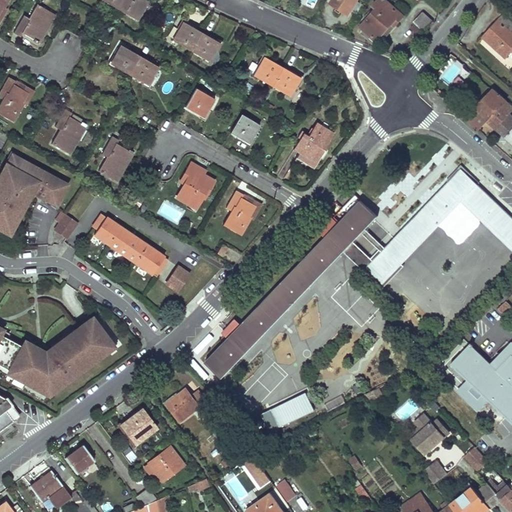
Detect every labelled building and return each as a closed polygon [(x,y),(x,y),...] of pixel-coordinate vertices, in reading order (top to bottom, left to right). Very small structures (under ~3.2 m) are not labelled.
[(0,0),(0,11),(2,8),(4,9),(8,0),(0,0)] [(102,0),(117,8),(121,0),(102,0)] [(121,0),(117,8),(137,20),(147,4),(138,0),(121,0)] [(356,0),(332,0),(330,3),(347,14),(356,0)] [(401,16),(384,0),(376,0),(371,6),(373,7),(366,14),(369,16),(361,26),(376,39),(382,33),(391,23),(393,25),(401,16)] [(33,42),(37,44),(44,31),(45,30),(54,15),(36,5),(28,18),(24,16),(14,33),(20,36),(22,34),(33,40),(33,42)] [(511,15),(507,11),(484,37),(505,57),(511,49),(511,32),(510,30),(511,28),(511,15)] [(423,32),(431,22),(421,12),(412,22),(413,24),(410,28),(417,33),(421,29),(423,32)] [(182,23),(172,41),(190,52),(200,33),(182,23)] [(393,25),(391,23),(382,33),(384,35),(393,25)] [(200,33),(190,52),(209,62),(219,44),(200,33)] [(128,74),(138,55),(121,46),(110,64),(128,74)] [(157,67),(138,55),(128,74),(147,85),(157,67)] [(252,75),(271,86),(282,68),(263,57),(252,75)] [(449,85),(465,68),(456,59),(439,76),(449,85)] [(300,78),(282,68),(271,86),(289,96),(300,78)] [(9,78),(0,93),(0,95),(3,98),(0,104),(0,114),(13,122),(23,106),(23,105),(22,104),(28,93),(14,85),(15,82),(9,78)] [(33,92),(15,82),(14,85),(28,93),(22,104),(23,105),(23,106),(25,107),(33,92)] [(213,99),(196,89),(185,107),(203,117),(213,99)] [(511,110),(511,107),(492,90),(474,110),(485,120),(497,130),(511,110)] [(60,130),(53,144),(70,154),(79,139),(78,139),(86,125),(81,123),(81,124),(70,117),(72,114),(65,110),(56,127),(60,130)] [(485,120),(474,110),(466,119),(477,129),(485,120)] [(511,116),(510,114),(497,130),(511,142),(511,116)] [(259,125),(241,115),(230,132),(248,143),(259,125)] [(303,134),(293,149),(298,153),(310,161),(319,148),(323,151),(333,134),(316,123),(307,136),(303,134)] [(102,154),(107,157),(99,171),(116,181),(125,166),(124,166),(133,151),(129,149),(128,150),(117,144),(119,141),(112,137),(102,154)] [(310,161),(298,153),(295,158),(312,168),(323,151),(319,148),(310,161)] [(0,228),(5,231),(10,224),(13,226),(23,208),(21,207),(25,201),(27,203),(33,191),(43,197),(42,199),(52,205),(57,196),(61,198),(70,185),(48,172),(46,174),(40,170),(41,168),(17,154),(13,160),(11,159),(0,176),(0,228)] [(198,168),(191,164),(181,182),(185,184),(176,198),(195,209),(212,181),(196,172),(198,168)] [(381,252),(366,267),(382,282),(401,264),(441,223),(461,202),(483,222),(511,249),(511,217),(460,169),(384,248),(381,252)] [(241,235),(250,220),(251,218),(249,217),(256,206),(242,198),(244,195),(236,191),(226,209),(231,212),(224,225),(241,235)] [(414,193),(404,194),(406,205),(416,203),(414,193)] [(251,218),(250,220),(252,221),(261,205),(244,195),(242,198),(256,206),(249,217),(251,218)] [(56,207),(61,198),(57,196),(52,205),(56,207)] [(368,208),(360,201),(348,213),(327,235),(205,362),(222,377),(343,251),(346,248),(353,241),(361,232),(365,229),(377,216),(368,208)] [(483,222),(461,202),(441,223),(463,243),(483,222)] [(327,235),(348,213),(344,209),(322,231),(327,235)] [(65,239),(79,219),(68,211),(54,231),(65,239)] [(105,217),(100,214),(91,226),(97,229),(93,235),(152,275),(153,272),(157,275),(168,259),(164,256),(165,255),(106,216),(105,217)] [(384,248),(365,229),(361,232),(379,250),(381,252),(384,248)] [(65,239),(54,231),(51,236),(62,244),(65,239)] [(370,259),(353,241),(346,248),(343,251),(363,271),(379,286),(382,282),(366,267),(381,252),(379,250),(370,259)] [(229,249),(224,246),(219,254),(224,257),(229,249)] [(190,273),(177,264),(164,283),(177,292),(190,273)] [(403,266),(401,264),(379,286),(381,289),(403,266)] [(508,305),(504,302),(498,309),(501,312),(508,305)] [(0,374),(44,398),(101,355),(109,349),(104,343),(109,340),(109,339),(92,317),(73,331),(68,335),(69,337),(54,348),(53,346),(52,347),(43,354),(40,356),(22,346),(8,338),(0,334),(3,329),(0,327),(0,374)] [(8,338),(10,333),(3,329),(0,334),(8,338)] [(54,348),(69,337),(68,335),(73,331),(72,329),(51,345),(52,347),(53,346),(54,348)] [(103,357),(117,346),(111,338),(109,339),(109,340),(104,343),(109,349),(101,355),(103,357)] [(511,341),(511,342),(490,363),(473,346),(474,345),(472,342),(451,364),(511,421),(511,341)] [(43,354),(24,343),(22,346),(40,356),(43,354)] [(258,435),(215,386),(212,389),(255,438),(258,435)] [(369,400),(382,395),(379,388),(366,393),(369,400)] [(199,390),(191,395),(187,389),(166,404),(180,422),(207,402),(199,390)] [(307,393),(272,409),(280,427),(315,411),(307,393)] [(0,395),(0,430),(12,421),(5,411),(12,405),(6,397),(4,398),(0,395)] [(142,410),(121,425),(135,444),(156,428),(142,410)] [(448,432),(438,420),(433,423),(425,414),(417,421),(420,425),(423,429),(413,438),(425,453),(436,444),(434,441),(437,438),(439,441),(448,432)] [(135,444),(121,425),(119,427),(133,445),(135,444)] [(413,438),(423,429),(420,425),(410,435),(413,438)] [(253,454),(258,449),(249,439),(234,451),(243,461),(253,454)] [(82,446),(66,458),(76,473),(93,460),(82,446)] [(170,447),(149,463),(150,464),(151,465),(162,479),(162,481),(184,465),(170,447)] [(490,462),(476,447),(465,458),(478,473),(490,462)] [(258,449),(253,454),(256,459),(263,453),(259,448),(258,449)] [(355,470),(362,466),(355,454),(348,458),(355,470)] [(233,468),(225,459),(221,463),(228,472),(233,468)] [(429,475),(441,465),(438,461),(425,471),(429,475)] [(151,465),(150,464),(145,468),(156,483),(162,479),(151,465)] [(435,483),(447,474),(441,465),(429,475),(435,483)] [(70,497),(50,471),(29,487),(40,502),(48,497),(57,508),(68,500),(76,511),(74,511),(96,511),(89,502),(84,505),(75,494),(70,497)] [(511,488),(498,474),(488,483),(502,499),(511,509),(511,488)] [(488,483),(483,478),(473,487),(478,492),(488,483)] [(205,479),(188,486),(189,492),(198,488),(198,489),(208,485),(205,479)] [(295,495),(285,481),(277,486),(288,501),(295,495)] [(488,511),(489,511),(492,510),(491,508),(478,492),(473,487),(469,482),(464,486),(468,491),(452,504),(457,511),(485,511),(487,511),(488,511)] [(502,499),(488,483),(478,492),(491,508),(502,499)] [(371,499),(361,485),(356,489),(366,503),(371,499)] [(148,489),(136,497),(142,506),(147,504),(157,500),(148,489)] [(457,511),(452,504),(448,500),(441,505),(444,509),(440,511),(435,511),(421,492),(401,507),(404,511),(457,511)] [(282,511),(270,494),(247,511),(282,511)] [(157,500),(147,504),(148,511),(165,511),(163,497),(157,500)]
